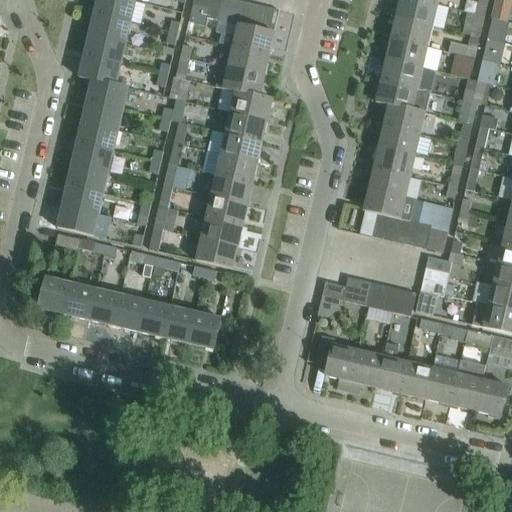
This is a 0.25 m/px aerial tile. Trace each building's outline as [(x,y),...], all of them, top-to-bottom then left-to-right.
[(131,24),(136,3),(124,0),(97,0),(94,15),(131,24)] [(211,10),(213,0),(194,0),(193,5),(211,10)] [(220,23),(225,0),(213,0),(211,10),(209,20),(220,23)] [(231,25),(236,1),(230,0),(225,0),(220,23),(231,25)] [(433,28),(438,7),(406,0),(400,0),(396,20),(433,28)] [(479,0),(479,6),(476,16),(484,18),(488,0),(479,0)] [(503,13),(506,1),(501,0),(498,0),(496,11),(503,13)] [(241,28),(247,4),(236,1),(231,25),(239,27),(241,28)] [(252,30),(258,7),(247,4),(241,28),(252,30)] [(263,32),(268,9),(258,7),(252,30),(263,32)] [(274,35),(280,12),(268,9),(263,32),(274,35)] [(126,45),(131,24),(94,15),(90,36),(126,45)] [(482,30),(484,18),(476,16),(473,28),(482,30)] [(428,50),(433,28),(396,20),(391,41),(428,50)] [(181,24),(171,22),(169,33),(179,35),(181,24)] [(270,57),(275,35),(274,35),(263,32),(252,30),(241,28),(239,27),(236,38),(222,35),(220,45),(234,48),(270,57)] [(496,43),(499,33),(491,31),(488,41),(496,43)] [(176,48),(179,35),(169,33),(166,45),(176,48)] [(121,66),(126,45),(90,36),(85,57),(121,66)] [(440,53),(428,50),(391,41),(386,62),(436,73),(440,53)] [(494,55),(496,43),(488,41),(486,53),(494,55)] [(191,60),(193,50),(184,48),(182,58),(191,60)] [(265,77),(270,57),(234,48),(229,68),(265,77)] [(475,61),(477,50),(468,48),(466,59),(475,61)] [(117,86),(121,66),(85,57),(79,79),(92,82),(92,81),(116,87),(117,86)] [(188,71),(191,60),(182,58),(179,69),(188,71)] [(472,72),(475,61),(466,59),(463,70),(472,72)] [(431,94),(436,73),(386,62),(381,83),(431,94)] [(162,65),(160,75),(169,77),(171,67),(162,65)] [(260,98),(265,77),(229,68),(220,66),(215,88),(236,93),(237,92),(260,98)] [(487,85),(489,75),(481,73),(478,83),(487,85)] [(166,90),(169,77),(160,75),(157,88),(166,90)] [(171,99),(178,101),(186,103),(191,82),(176,79),(171,99)] [(124,111),(129,89),(117,86),(116,87),(92,81),(92,82),(87,102),(124,111)] [(426,115),(431,94),(381,83),(376,104),(389,107),(389,106),(426,115)] [(484,97),(487,85),(478,83),(476,95),(484,97)] [(471,104),(474,93),(466,91),(463,102),(471,104)] [(268,122),(273,101),(260,98),(237,92),(236,93),(232,113),(268,122)] [(184,114),(186,103),(178,101),(175,112),(184,114)] [(119,132),(124,111),(87,102),(82,123),(119,132)] [(469,116),(471,104),(463,102),(460,114),(469,116)] [(421,137),(426,115),(389,106),(389,107),(384,128),(421,137)] [(164,109),(162,121),(171,123),(173,111),(164,109)] [(263,144),(268,122),(232,113),(227,135),(263,144)] [(499,121),(492,120),(483,118),(481,129),(490,131),(496,132),(499,121)] [(171,123),(162,121),(159,133),(168,135),(171,123)] [(114,153),(119,132),(82,123),(77,145),(114,153)] [(416,158),(421,137),(384,128),(379,149),(416,158)] [(487,142),(490,131),(481,129),(478,140),(487,142)] [(183,147),(186,136),(177,134),(175,145),(183,147)] [(258,165),(263,144),(227,135),(222,156),(258,165)] [(468,148),(470,138),(461,136),(459,146),(468,148)] [(109,174),(114,153),(77,145),(72,166),(109,174)] [(178,168),(183,147),(175,145),(170,166),(178,168)] [(465,160),(468,148),(459,146),(456,158),(465,160)] [(411,179),(416,158),(379,149),(374,171),(411,179)] [(476,150),(473,160),(471,171),(480,173),(484,152),(476,150)] [(161,164),(164,154),(155,152),(152,162),(161,164)] [(253,185),(258,165),(222,156),(217,177),(253,185)] [(158,177),(161,164),(152,162),(150,175),(158,177)] [(104,195),(109,174),(72,166),(67,187),(104,195)] [(174,189),(178,168),(170,166),(165,187),(174,189)] [(406,200),(411,179),(374,171),(369,192),(406,200)] [(477,184),(480,173),(471,171),(468,182),(477,184)] [(248,207),(253,185),(217,177),(212,198),(248,207)] [(458,190),(461,179),(452,177),(449,188),(458,190)] [(99,216),(104,195),(67,187),(63,208),(99,216)] [(169,210),(174,189),(165,187),(162,198),(160,208),(169,210)] [(455,201),(458,190),(449,188),(446,199),(455,201)] [(415,202),(406,200),(369,192),(364,212),(377,215),(388,218),(399,220),(410,223),(415,202)] [(145,194),(143,204),(151,206),(154,196),(145,194)] [(243,227),(248,207),(212,198),(207,219),(243,227)] [(470,215),(472,204),(464,202),(461,213),(470,215)] [(149,218),(151,206),(143,204),(140,216),(149,218)] [(94,238),(99,216),(63,208),(57,229),(94,238)] [(164,231),(169,210),(160,208),(156,229),(164,231)] [(467,226),(470,215),(461,213),(458,224),(467,226)] [(383,241),(388,218),(377,215),(372,238),(383,241)] [(394,243),(399,220),(388,218),(383,241),(394,243)] [(238,248),(243,227),(207,219),(202,240),(238,248)] [(405,246),(410,223),(399,220),(394,243),(405,246)] [(416,248),(421,225),(410,223),(405,246),(416,248)] [(448,231),(432,228),(421,225),(416,248),(443,255),(448,231)] [(159,254),(164,231),(156,229),(150,252),(159,254)] [(135,236),(132,248),(141,250),(144,238),(135,236)] [(82,242),(59,237),(56,248),(79,253),(82,242)] [(233,270),(238,248),(202,240),(197,262),(233,270)] [(460,257),(462,246),(454,244),(451,255),(460,257)] [(105,256),(107,248),(95,245),(93,254),(105,256)] [(511,268),(511,246),(504,245),(499,266),(511,268)] [(118,250),(107,248),(105,256),(116,259),(118,250)] [(154,268),(156,259),(143,256),(141,265),(154,268)] [(170,263),(156,259),(154,268),(168,271),(170,263)] [(450,277),(453,264),(429,259),(426,271),(450,277)] [(511,291),(511,268),(499,266),(494,287),(511,291)] [(204,279),(206,271),(195,268),(193,277),(204,279)] [(218,274),(206,271),(204,279),(216,282),(218,274)] [(447,288),(450,277),(426,271),(423,283),(447,288)] [(64,316),(71,285),(46,279),(39,310),(64,316)] [(359,292),(361,282),(348,279),(346,289),(359,292)] [(359,292),(346,289),(343,302),(367,308),(372,285),(361,282),(359,292)] [(444,299),(447,288),(423,283),(421,294),(444,299)] [(343,302),(346,289),(326,284),(323,298),(343,302)] [(89,322),(96,291),(71,285),(64,316),(89,322)] [(379,311),(384,287),(372,285),(367,308),(379,311)] [(389,313),(394,290),(384,287),(379,311),(389,313)] [(511,313),(511,291),(494,287),(489,308),(511,313)] [(447,288),(445,299),(451,301),(454,290),(447,288)] [(401,316),(406,292),(394,290),(389,313),(401,316)] [(114,328),(121,297),(96,291),(89,322),(114,328)] [(411,318),(416,295),(406,292),(401,316),(411,318)] [(139,334),(146,303),(121,297),(114,328),(139,334)] [(164,339),(171,308),(146,303),(139,334),(164,339)] [(189,345),(196,314),(171,308),(164,339),(189,345)] [(511,335),(511,313),(489,308),(484,329),(511,335)] [(214,351),(222,320),(196,314),(189,345),(214,351)] [(441,336),(443,327),(422,322),(420,331),(441,336)] [(452,339),(454,329),(443,327),(441,336),(452,339)] [(490,349),(493,338),(468,333),(466,344),(490,349)] [(348,393),(358,352),(334,347),(335,341),(322,338),(316,365),(328,368),(325,377),(340,381),(338,391),(348,393)] [(511,342),(504,341),(493,338),(490,349),(488,356),(511,361),(511,342)] [(401,395),(408,364),(397,361),(400,348),(386,345),(383,358),(376,389),(401,395)] [(376,389),(383,358),(358,352),(348,393),(360,396),(362,386),(376,389)] [(476,413),(483,382),(486,368),(461,362),(457,376),(450,407),(476,413)] [(426,401),(433,370),(408,364),(401,395),(426,401)] [(450,407),(457,376),(433,370),(426,401),(450,407)] [(501,419),(509,388),(483,382),(476,413),(501,419)]
